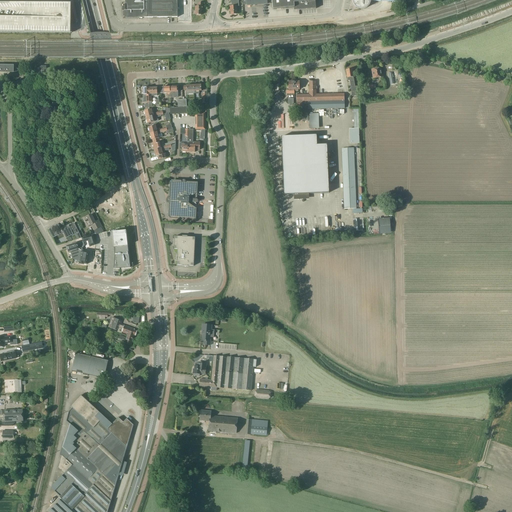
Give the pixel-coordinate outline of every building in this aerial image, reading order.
[(147,0),(115,0),(119,12),(148,12),(147,0)] [(166,0),(153,0),(154,18),(166,17),(166,0)] [(229,6),(229,7),(229,12),(230,12),(230,15),(237,14),(237,6),(239,6),(238,0),(230,0),(231,3),(232,6),(229,6)] [(272,0),(273,9),(293,7),(294,10),(315,8),(314,0),(272,0)] [(352,0),(353,2),(354,5),(356,7),(358,9),(361,9),(364,9),(367,8),(369,5),(370,3),(370,1),(397,2),(397,0),(352,0)] [(0,32),(70,33),(71,24),(71,3),(0,2),(0,32)] [(36,72),(36,75),(46,75),(46,72),(46,66),(36,66),(36,72)] [(382,77),(381,68),(371,70),(373,79),(382,77)] [(353,77),(352,69),(346,70),(347,78),(348,81),(350,81),(351,83),(351,87),(351,91),(360,90),(359,86),(355,87),(354,82),(353,77)] [(298,89),(299,89),(299,82),(289,82),(289,90),(293,90),(293,92),(298,92),(298,89)] [(186,85),(183,86),(183,90),(184,93),(187,93),(187,94),(194,94),(194,85),(186,86),(186,85)] [(201,85),(194,85),(194,94),(199,93),(199,91),(201,91),(201,89),(204,89),(204,87),(204,85),(201,85)] [(163,87),(160,87),(160,93),(163,93),(167,93),(167,98),(171,98),(171,93),(170,87),(163,87)] [(148,95),(148,98),(149,102),(149,104),(149,108),(152,107),(152,102),(151,96),(157,96),(157,94),(157,88),(150,88),(149,88),(150,95),(148,95)] [(308,109),(308,101),(309,101),(309,94),(297,95),(297,106),(302,106),(302,104),(303,104),(304,109),(308,109)] [(343,94),(309,94),(309,101),(309,112),(343,112),(343,94)] [(151,109),(144,111),(146,117),(153,115),(151,109)] [(153,115),(146,117),(148,124),(154,122),(155,122),(158,121),(157,118),(161,117),(161,116),(161,115),(160,115),(159,112),(155,113),(156,115),(153,115)] [(195,113),(196,130),(205,129),(205,113),(195,113)] [(155,126),(148,127),(150,134),(157,132),(160,131),(160,129),(160,128),(156,129),(155,126)] [(157,132),(150,134),(152,140),(153,140),(153,142),(159,140),(159,138),(158,135),(161,135),(161,133),(164,132),(165,132),(164,130),(163,130),(162,129),(160,129),(160,131),(157,132)] [(187,142),(189,142),(189,145),(188,152),(195,152),(195,150),(200,150),(200,142),(195,142),(193,142),(194,130),(189,129),(189,135),(191,135),(191,138),(189,138),(189,139),(187,139),(187,142)] [(350,144),(359,143),(359,129),(349,129),(350,144)] [(316,135),(281,137),(283,195),(329,193),(327,145),(317,145),(316,135)] [(153,144),(154,150),(162,148),(164,148),(164,146),(166,145),(167,147),(168,147),(169,148),(172,148),(171,146),(175,145),(175,142),(170,143),(161,145),(160,142),(159,140),(153,142),(153,144)] [(162,148),(154,150),(156,156),(158,156),(159,160),(166,158),(165,154),(163,154),(163,151),(169,149),(169,148),(168,147),(167,147),(166,145),(164,146),(164,148),(162,148)] [(354,148),(341,149),(344,209),(356,208),(354,148)] [(171,182),(170,198),(169,198),(169,199),(168,200),(168,201),(169,201),(170,201),(169,217),(170,217),(170,218),(181,219),(181,220),(182,220),(183,220),(184,219),(196,220),(196,208),(196,203),(197,203),(197,202),(198,202),(198,201),(197,200),(196,200),(197,194),(198,183),(185,182),(185,181),(184,180),(183,181),(182,182),(172,181),(172,183),(171,182)] [(86,217),(83,219),(84,221),(84,220),(87,227),(90,226),(93,232),(94,231),(96,235),(104,232),(101,227),(102,227),(98,221),(95,223),(91,216),(86,218),(86,217)] [(66,226),(66,227),(62,229),(66,238),(79,233),(74,223),(71,225),(70,224),(66,226)] [(126,231),(112,232),(115,255),(114,269),(120,269),(124,268),(124,269),(130,268),(126,231)] [(85,238),(88,247),(94,246),(91,236),(85,238)] [(183,237),(174,237),(174,249),(178,249),(178,255),(175,255),(175,260),(177,260),(177,265),(194,266),(195,238),(186,237),(186,236),(183,236),(183,237)] [(67,247),(66,247),(67,252),(68,251),(69,252),(70,252),(73,259),(82,249),(81,248),(79,249),(77,243),(67,246),(67,247)] [(82,249),(73,259),(80,261),(79,264),(83,265),(83,264),(87,264),(89,252),(82,251),(83,249),(82,249)] [(122,321),(114,318),(111,325),(113,326),(112,329),(118,331),(118,332),(121,333),(122,332),(127,334),(127,335),(128,335),(128,334),(134,336),(134,335),(136,336),(137,332),(134,331),(135,329),(121,324),(122,321)] [(202,324),(201,335),(202,335),(202,341),(203,341),(203,345),(210,345),(211,341),(210,341),(210,337),(213,338),(214,330),(211,330),(211,325),(202,324)] [(130,345),(134,336),(128,334),(128,335),(127,338),(119,335),(118,340),(125,343),(125,344),(130,345)] [(3,337),(0,337),(0,347),(3,347),(3,343),(5,342),(5,343),(10,343),(11,345),(17,345),(16,340),(12,340),(12,337),(4,337),(4,338),(3,338),(3,337)] [(5,354),(0,355),(1,361),(16,358),(16,357),(19,357),(18,353),(15,354),(15,352),(14,352),(14,351),(4,353),(5,354)] [(108,361),(76,353),(72,371),(103,378),(108,361)] [(200,379),(199,386),(251,391),(254,359),(213,355),(211,380),(200,379)] [(194,376),(199,376),(199,374),(200,374),(205,374),(206,364),(195,363),(194,369),(193,373),(194,374),(194,376)] [(255,391),(254,392),(254,396),(254,397),(256,399),(267,400),(270,398),(271,393),(269,390),(257,389),(255,391)] [(47,511),(46,511),(107,511),(120,470),(124,471),(127,463),(123,461),(134,425),(127,419),(123,423),(118,418),(111,426),(108,424),(110,422),(81,395),(71,406),(73,408),(69,412),(67,422),(70,424),(60,456),(62,456),(58,468),(64,474),(52,487),(52,489),(60,496),(47,511)] [(23,422),(23,410),(4,411),(5,422),(17,421),(17,422),(23,422)] [(210,412),(201,411),(200,420),(209,421),(208,431),(236,434),(237,418),(210,416),(210,412)] [(252,420),(247,419),(245,434),(251,435),(251,434),(266,436),(268,421),(252,419),(252,420)] [(245,440),(242,468),(247,469),(250,441),(245,440)]
